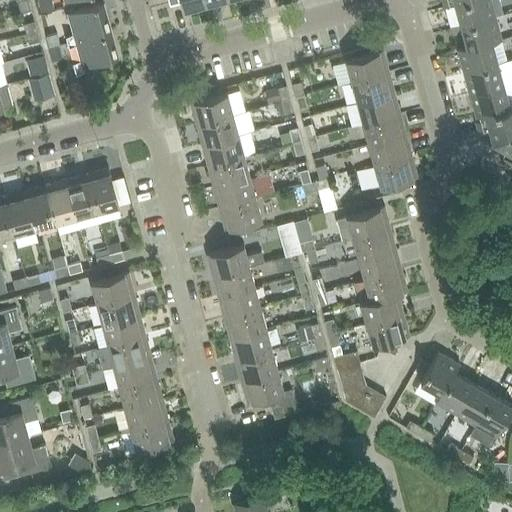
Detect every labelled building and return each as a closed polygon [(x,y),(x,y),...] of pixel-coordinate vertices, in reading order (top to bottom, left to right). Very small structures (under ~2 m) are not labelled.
[(205,0),(168,0),(170,5),(182,2),(183,9),(207,3),(205,0)] [(465,0),(455,3),(461,25),(495,16),(503,14),(498,0),(465,0)] [(68,40),(110,28),(103,2),(68,12),(73,32),(66,34),(68,40)] [(492,41),(492,42),(501,39),(495,16),(461,25),(467,46),(467,47),(492,41)] [(26,32),(37,30),(34,20),(24,23),(26,32)] [(110,28),(68,40),(69,45),(76,43),(81,59),(73,61),(76,72),(85,70),(84,66),(118,57),(110,28)] [(29,42),(39,40),(40,39),(37,30),(26,32),(29,42)] [(498,63),(492,42),(492,41),(467,47),(467,46),(457,49),(464,71),(498,63)] [(352,80),(389,70),(383,49),(346,59),(352,80)] [(470,94),(504,85),(498,63),(464,71),(470,94)] [(358,101),(395,91),(389,70),(352,80),(358,101)] [(295,96),(304,93),(300,81),(292,83),(295,96)] [(0,107),(4,107),(12,104),(6,83),(0,84),(0,107)] [(281,100),(289,97),(286,84),(277,87),(281,100)] [(510,107),(510,106),(504,85),(470,94),(476,116),(479,116),(479,115),(510,107)] [(196,123),(233,113),(227,91),(190,101),(196,123)] [(363,122),(400,112),(395,91),(358,101),(363,122)] [(295,96),(299,109),(307,106),(304,93),(295,96)] [(284,112),(293,110),(289,97),(281,100),(284,112)] [(493,142),(511,127),(511,105),(510,106),(510,107),(479,115),(479,116),(480,120),(475,121),(478,131),(489,128),(493,142)] [(369,143),(406,133),(400,112),(363,122),(369,143)] [(202,144),(239,134),(233,113),(196,123),(202,144)] [(307,137),(315,135),(312,122),(303,125),(307,137)] [(292,141),(301,139),(297,126),(289,129),(292,141)] [(511,127),(493,142),(505,149),(500,160),(511,166),(511,127)] [(310,150),(319,148),(328,145),(325,132),(315,135),(307,137),(310,150)] [(375,164),(412,154),(406,133),(369,143),(375,164)] [(207,165),(244,155),(239,134),(202,144),(207,165)] [(296,154),(304,151),(301,139),(292,141),(296,154)] [(412,154),(375,164),(380,185),(417,175),(412,154)] [(213,185),(250,175),(244,155),(207,165),(213,185)] [(319,179),(328,176),(324,163),(316,166),(319,179)] [(87,173),(97,210),(118,204),(108,167),(87,173)] [(302,183),(311,181),(307,168),(299,170),(302,183)] [(66,178),(76,215),(97,210),(87,173),(66,178)] [(219,206),(256,196),(250,175),(213,185),(219,206)] [(336,207),(330,185),(328,176),(319,179),(315,180),(317,188),(323,211),(336,207)] [(55,221),(76,215),(66,178),(45,184),(55,221)] [(304,192),(317,188),(315,180),(311,181),(302,183),(304,192)] [(34,227),(55,221),(45,184),(24,190),(34,227)] [(14,232),(34,227),(24,190),(4,195),(14,232)] [(0,235),(14,232),(4,195),(0,196),(0,235)] [(256,196),(219,206),(224,228),(261,218),(256,196)] [(353,236),(390,227),(384,205),(347,215),(335,218),(341,239),(353,236)] [(314,247),(312,238),(306,217),(294,221),(299,242),(302,251),(306,250),(314,247)] [(359,257),(396,247),(390,227),(353,236),(359,257)] [(289,254),(298,252),(302,251),(299,242),(286,245),(289,254)] [(212,274),(249,264),(264,260),(261,249),(246,253),(243,243),(206,253),(212,274)] [(111,262),(136,255),(134,246),(109,253),(111,262)] [(306,250),(309,262),(318,260),(314,247),(306,250)] [(364,278),(401,268),(396,247),(359,257),(364,278)] [(292,267),(301,265),(298,252),(289,254),(292,267)] [(98,265),(111,262),(109,253),(96,257),(98,265)] [(69,273),(82,270),(80,261),(67,264),(69,273)] [(57,276),(69,273),(67,264),(54,268),(57,276)] [(218,295),(255,285),(249,264),(212,274),(218,295)] [(370,299),(398,292),(407,290),(401,268),(364,278),(370,299)] [(97,302),(134,292),(128,270),(91,280),(97,302)] [(28,284),(40,281),(38,272),(25,276),(28,284)] [(15,288),(28,284),(25,276),(12,279),(15,288)] [(316,291),(325,289),(321,276),(313,279),(316,291)] [(301,295),(310,293),(307,280),(298,283),(301,295)] [(224,316),(261,306),(255,285),(218,295),(224,316)] [(316,291),(320,304),(328,302),(325,289),(316,291)] [(103,323),(140,313),(134,292),(97,302),(103,323)] [(367,322),(403,312),(398,292),(370,299),(361,301),(367,322)] [(305,308),(314,306),(310,293),(301,295),(305,308)] [(59,299),(63,311),(71,309),(68,296),(59,299)] [(0,348),(12,345),(8,332),(22,328),(17,306),(0,310),(0,348)] [(229,337),(266,327),(261,306),(224,316),(229,337)] [(403,312),(367,322),(373,344),(409,334),(403,312)] [(108,344),(145,334),(140,313),(103,323),(108,344)] [(68,332),(77,330),(74,317),(65,319),(68,332)] [(327,333),(336,331),(333,318),(324,320),(327,333)] [(313,337),(321,335),(318,322),(309,324),(313,337)] [(235,358),(272,348),(266,327),(229,337),(235,358)] [(68,332),(72,345),(81,342),(77,330),(68,332)] [(334,356),(342,354),(336,331),(327,333),(334,356)] [(114,364),(151,355),(145,334),(108,344),(114,364)] [(316,350),(325,348),(321,335),(313,337),(316,350)] [(12,345),(0,348),(0,373),(9,372),(12,384),(36,377),(29,354),(16,358),(12,345)] [(241,379),(278,369),(272,348),(235,358),(241,379)] [(337,368),(360,361),(357,350),(342,354),(334,356),(337,368)] [(454,371),(455,371),(459,363),(438,351),(420,381),(440,392),(441,393),(454,371)] [(120,385),(157,375),(151,355),(114,364),(120,385)] [(340,378),(363,372),(360,361),(337,368),(340,378)] [(74,375),(87,372),(84,363),(72,366),(74,375)] [(271,406),(295,400),(291,388),(284,390),(278,369),(241,379),(247,400),(268,394),(271,406)] [(473,382),(455,371),(454,371),(441,393),(440,392),(435,401),(456,413),(473,382)] [(74,375),(76,384),(89,381),(87,372),(74,375)] [(346,399),(366,383),(363,372),(340,378),(346,399)] [(125,406),(162,396),(157,375),(120,385),(125,406)] [(475,424),(493,393),(473,382),(456,413),(475,424)] [(364,410),(376,389),(366,383),(346,399),(364,410)] [(374,416),(386,395),(376,389),(364,410),(374,416)] [(475,424),(470,433),(491,444),(496,436),(511,407),(511,404),(493,393),(475,424)] [(0,442),(28,434),(25,421),(38,417),(33,395),(8,402),(11,413),(0,416),(0,442)] [(131,427),(168,417),(162,396),(125,406),(131,427)] [(295,400),(271,406),(274,417),(298,411),(295,400)] [(80,405),(83,417),(92,415),(89,402),(80,405)] [(168,417),(131,427),(137,449),(174,439),(168,417)] [(417,433),(422,426),(410,419),(405,426),(417,433)] [(89,438),(98,436),(94,423),(86,425),(89,438)] [(417,433),(429,440),(433,433),(422,426),(417,433)] [(28,434),(0,442),(0,467),(25,461),(27,472),(51,466),(46,444),(32,448),(28,434)] [(89,438),(93,451),(101,449),(98,436),(89,438)] [(457,456),(461,449),(449,442),(445,449),(457,456)] [(457,456),(469,463),(473,456),(461,449),(457,456)] [(266,511),(264,504),(281,499),(276,480),(253,486),(256,498),(235,503),(237,511),(266,511)]
